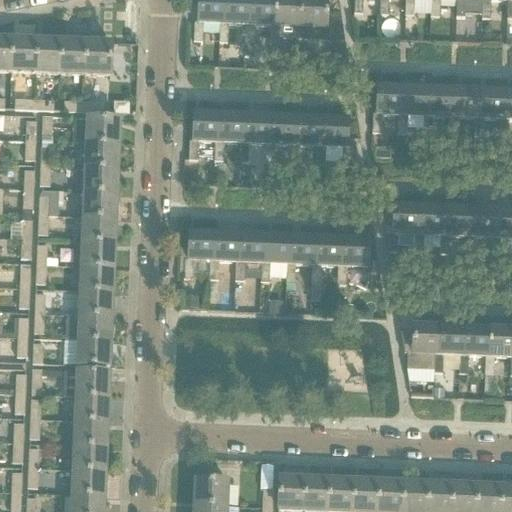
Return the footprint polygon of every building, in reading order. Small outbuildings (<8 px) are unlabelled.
[(193,26),(193,45),(202,45),(203,26),(220,27),(223,27),(224,0),(220,0),(198,0),(197,26),(193,26)] [(220,27),(219,46),(222,46),(228,46),(228,27),(245,28),(249,28),(250,1),(224,0),(223,27),(220,27)] [(353,0),(353,17),(362,18),(362,0),(353,0)] [(379,0),(378,18),(382,18),(387,19),(388,0),(390,0),(405,1),(409,1),(408,0),(379,0)] [(405,1),(404,19),(408,19),(413,20),(414,1),(430,2),(434,2),(434,0),(408,0),(409,1),(405,1)] [(430,2),(430,20),(433,20),(438,21),(439,2),(456,3),(460,3),(459,0),(434,0),(434,2),(430,2)] [(456,3),(455,21),(459,21),(464,22),(464,17),(481,18),(481,4),(485,4),(485,0),(459,0),(460,3),(456,3)] [(481,4),(481,22),(484,22),(489,23),(490,4),(507,5),(511,5),(510,0),(485,0),(485,4),(481,4)] [(245,28),(244,47),(248,47),(253,47),(254,28),(271,29),(274,29),(275,2),(250,1),(249,28),(245,28)] [(271,29),(270,48),(273,48),(279,48),(279,41),(296,41),(296,40),(296,30),(300,30),(301,3),(275,2),(274,29),(271,29)] [(296,41),(296,44),(304,44),(343,45),(344,45),(342,28),(340,28),(339,28),(339,25),(340,24),(341,24),(340,17),(339,17),(337,17),(326,17),(327,4),(301,3),(300,30),(296,30),(296,40),(296,41)] [(0,77),(10,78),(11,44),(11,45),(0,44),(0,77)] [(10,78),(35,79),(36,45),(35,45),(35,46),(12,45),(12,44),(11,44),(10,78)] [(35,79),(59,80),(61,46),(60,46),(60,47),(37,46),(37,45),(36,45),(35,79)] [(61,46),(59,80),(84,81),(84,77),(85,47),(85,48),(61,47),(61,46)] [(84,77),(84,81),(110,82),(110,80),(111,48),(109,48),(109,49),(86,48),(86,47),(85,47),(84,77)] [(244,47),(244,57),(253,57),(253,47),(248,47),(244,47)] [(372,118),(371,137),(380,137),(381,118),(397,119),(401,119),(403,92),(376,91),(375,118),(372,118)] [(397,137),(397,138),(401,138),(405,138),(405,137),(406,119),(423,120),(427,120),(428,93),(403,92),(401,119),(397,119),(397,137)] [(422,137),(422,139),(426,139),(431,139),(431,137),(432,120),(448,121),(452,121),(453,94),(428,93),(427,120),(423,120),(422,137)] [(448,137),(448,140),(452,140),(456,140),(457,137),(457,121),(474,122),(478,122),(479,95),(453,94),(452,121),(448,121),(448,137)] [(473,137),(473,141),(477,141),(482,141),(482,137),(483,122),(499,123),(503,123),(504,96),(479,95),(478,122),(474,122),(473,137)] [(499,137),(499,141),(503,142),(508,142),(508,137),(508,123),(511,123),(511,96),(504,96),(503,123),(499,123),(499,137)] [(14,103),(14,114),(33,114),(34,104),(14,103)] [(34,104),(33,114),(53,115),(53,104),(34,104)] [(64,115),(83,116),(83,106),(64,105),(64,115)] [(83,106),(83,116),(102,117),(103,107),(83,106)] [(189,145),(188,164),(197,164),(197,145),(214,146),(218,146),(219,137),(219,119),(193,118),(192,137),(192,145),(189,145)] [(214,146),(213,165),(217,165),(222,165),(223,146),(240,147),(244,147),(244,137),(245,120),(219,119),(219,137),(218,146),(214,146)] [(240,147),(239,166),(243,166),(248,166),(248,147),(265,148),(269,148),(270,137),(270,121),(245,120),(244,137),(244,147),(240,147)] [(42,121),(41,140),(51,141),(52,121),(42,121)] [(265,148),(264,167),(268,167),(273,167),(274,148),(291,149),(295,149),(295,137),(296,122),(270,121),(270,137),(269,148),(265,148)] [(85,122),(84,148),(117,149),(117,148),(116,148),(117,125),(118,125),(118,124),(85,122)] [(291,149),(290,168),(299,168),(299,149),(316,150),(320,150),(321,137),(321,123),(296,122),(295,137),(295,149),(291,149)] [(316,150),(315,169),(324,169),(325,150),(341,151),(341,170),(363,170),(359,143),(346,143),(347,137),(347,124),(321,123),(321,137),(320,150),(316,150)] [(25,125),(25,145),(35,145),(36,126),(25,125)] [(25,145),(24,164),(34,165),(35,145),(25,145)] [(84,148),(83,172),(116,173),(115,173),(116,149),(117,149),(84,148)] [(40,151),(40,170),(50,171),(51,151),(40,151)] [(380,151),(380,162),(390,162),(390,151),(380,151)] [(213,165),(213,175),(222,175),(222,165),(217,165),(213,165)] [(290,168),(290,177),(298,177),(299,168),(290,168)] [(315,169),(315,185),(323,185),(324,169),(315,169)] [(40,170),(39,190),(41,190),(49,190),(50,171),(40,170)] [(83,172),(82,197),(115,198),(115,197),(114,197),(115,174),(116,174),(116,173),(83,172)] [(23,175),(23,194),(33,195),(34,175),(23,175)] [(263,192),(263,193),(289,194),(290,182),(264,181),(263,192)] [(23,194),(22,214),(32,215),(33,195),(23,194)] [(38,200),(38,220),(48,220),(57,221),(58,195),(41,195),(38,200)] [(82,197),(81,222),(114,223),(114,222),(113,222),(114,199),(115,199),(115,198),(82,197)] [(388,252),(387,255),(388,255),(396,256),(397,237),(414,238),(418,238),(419,211),(393,210),(392,237),(388,237),(388,252)] [(414,238),(413,256),(417,257),(422,257),(423,238),(439,239),(443,239),(444,212),(419,211),(418,238),(414,238)] [(439,239),(438,258),(447,258),(448,239),(465,240),(468,240),(470,213),(444,212),(443,239),(439,239)] [(465,240),(464,259),(468,259),(473,259),(473,240),(490,241),(494,241),(495,214),(470,213),(468,240),(465,240)] [(490,241),(489,260),(493,260),(498,260),(499,241),(511,241),(511,215),(495,214),(494,241),(490,241)] [(38,220),(37,239),(47,240),(48,220),(38,220)] [(81,222),(80,246),(113,248),(113,247),(112,247),(113,224),(114,224),(114,223),(81,222)] [(21,224),(21,244),(31,244),(32,225),(21,224)] [(184,264),(183,282),(192,283),(193,264),(209,265),(213,265),(214,238),(188,237),(187,264),(184,264)] [(209,265),(209,283),(212,284),(218,284),(218,265),(235,266),(239,266),(240,239),(214,238),(213,265),(209,265)] [(235,266),(234,284),(238,285),(243,285),(244,266),(260,267),(264,267),(265,240),(240,239),(239,266),(235,266)] [(260,267),(260,285),(263,285),(269,286),(269,282),(285,283),(286,268),(290,268),(291,241),(265,240),(264,267),(260,267)] [(285,283),(285,286),(289,286),(294,287),(295,268),(311,269),(315,269),(316,242),(291,241),(290,268),(286,268),(285,283)] [(311,269),(311,287),(314,287),(320,288),(320,269),(337,270),(341,270),(342,243),(316,242),(315,269),(311,269)] [(337,270),(336,288),(340,288),(345,289),(346,270),(367,271),(368,245),(342,243),(341,270),(337,270)] [(21,244),(20,263),(30,264),(31,244),(21,244)] [(80,246),(79,271),(112,272),(111,272),(112,248),(113,248),(80,246)] [(36,249),(36,269),(46,269),(47,250),(36,249)] [(413,256),(412,269),(421,270),(422,257),(417,257),(413,256)] [(489,260),(489,275),(497,275),(498,275),(499,260),(498,260),(493,260),(489,260)] [(447,265),(447,282),(461,283),(461,266),(447,265)] [(399,268),(398,282),(411,282),(412,269),(399,268)] [(36,269),(35,288),(45,289),(46,269),(36,269)] [(79,271),(78,295),(111,296),(110,296),(111,273),(112,273),(112,272),(79,271)] [(19,273),(19,293),(29,293),(30,274),(19,273)] [(311,287),(310,304),(319,304),(320,288),(314,287),(311,287)] [(19,293),(18,313),(28,313),(29,293),(19,293)] [(78,295),(77,320),(110,321),(109,320),(110,297),(111,297),(111,296),(78,295)] [(34,299),(34,318),(44,319),(45,299),(34,299)] [(184,299),(183,311),(196,312),(196,300),(184,299)] [(268,304),(268,316),(282,317),(282,304),(268,304)] [(337,308),(337,318),(352,319),(352,309),(337,308)] [(34,318),(33,338),(43,338),(44,319),(34,318)] [(77,320),(76,344),(109,346),(109,345),(108,345),(109,322),(110,322),(110,321),(77,320)] [(17,323),(17,342),(27,342),(28,323),(17,323)] [(401,335),(400,335),(403,356),(406,357),(406,373),(407,373),(433,374),(433,358),(437,358),(438,331),(412,330),(412,336),(401,335)] [(433,374),(433,377),(437,377),(442,377),(442,358),(459,359),(463,359),(464,332),(438,331),(437,358),(433,358),(433,374)] [(459,359),(458,378),(462,378),(467,378),(468,359),(484,360),(488,360),(489,333),(464,332),(463,359),(459,359)] [(484,360),(484,379),(487,379),(492,379),(493,360),(510,361),(511,361),(511,333),(489,333),(488,360),(484,360)] [(17,342),(16,362),(25,362),(26,362),(27,342),(17,342)] [(109,346),(76,344),(75,369),(108,370),(109,369),(107,369),(108,346),(109,346)] [(32,348),(32,368),(42,369),(42,368),(43,349),(32,348)] [(31,373),(30,392),(41,393),(41,374),(31,373)] [(63,375),(62,400),(73,400),(108,402),(108,401),(106,401),(107,378),(109,378),(109,376),(89,376),(74,375),(63,375)] [(15,378),(14,398),(25,398),(25,378),(15,378)] [(484,379),(483,395),(492,396),(492,379),(487,379),(484,379)] [(433,392),(433,401),(442,402),(443,392),(433,392)] [(25,398),(14,398),(13,418),(24,418),(25,398)] [(73,400),(72,425),(107,426),(105,426),(106,402),(108,402),(73,400)] [(30,404),(29,423),(39,424),(39,404),(30,404)] [(39,424),(29,423),(28,442),(38,443),(39,424)] [(72,425),(71,450),(106,451),(106,450),(104,450),(105,427),(107,427),(107,426),(72,425)] [(13,427),(12,447),(22,447),(23,427),(13,427)] [(22,447),(12,447),(11,467),(22,468),(22,447)] [(71,450),(70,474),(104,475),(104,474),(103,474),(104,451),(106,452),(106,451),(71,450)] [(28,452),(27,472),(37,472),(38,453),(28,452)] [(37,472),(27,472),(26,491),(36,492),(37,472)] [(70,474),(70,498),(103,499),(102,499),(103,476),(104,476),(104,475),(70,474)] [(11,476),(10,496),(21,496),(21,476),(11,476)] [(302,511),(304,483),(303,483),(303,484),(280,483),(280,482),(279,482),(277,511),(302,511)] [(193,508),(226,509),(227,484),(194,483),(194,484),(196,484),(195,508),(193,508)] [(302,511),(327,511),(329,483),(328,483),(328,485),(305,484),(305,483),(304,483),(302,511)] [(327,511),(351,511),(353,484),(352,484),(352,486),(329,485),(329,483),(327,511)] [(351,511),(376,511),(378,485),(377,485),(377,487),(354,486),(354,484),(353,484),(351,511)] [(376,511),(401,511),(402,487),(402,488),(378,487),(378,485),(376,511)] [(401,511),(426,511),(427,487),(426,487),(426,489),(403,488),(403,487),(402,487),(401,511)] [(426,511),(450,511),(451,488),(451,490),(428,489),(428,487),(427,487),(426,511)] [(450,511),(475,511),(476,489),(476,491),(452,490),(452,488),(451,488),(450,511)] [(475,511),(499,511),(501,490),(500,490),(500,491),(477,491),(477,489),(476,489),(475,511)] [(499,511),(511,511),(511,492),(502,492),(502,490),(501,490),(499,511)] [(263,492),(262,511),(272,511),(272,492),(263,492)] [(20,511),(21,496),(10,496),(9,511),(20,511)] [(70,498),(68,511),(101,511),(102,500),(103,500),(103,499),(70,498)] [(26,502),(25,511),(35,511),(36,502),(26,502)]
